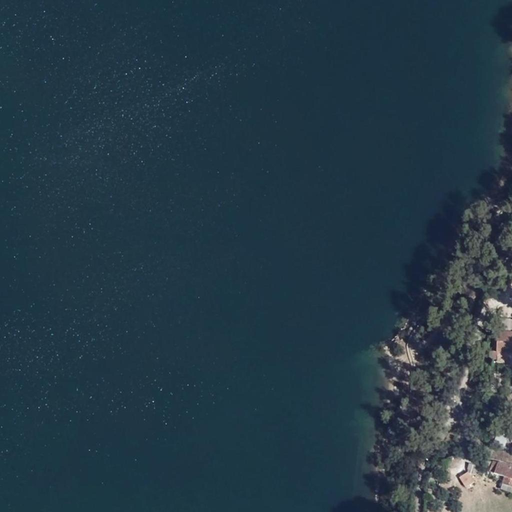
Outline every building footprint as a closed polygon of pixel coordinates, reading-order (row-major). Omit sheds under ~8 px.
[(511,319),(499,319),(499,331),(509,332),(511,331),(511,319)] [(497,352),(489,352),(489,359),(496,359),(496,362),(511,362),(511,331),(509,332),(499,331),(498,331),(497,352)] [(495,443),(505,447),(509,437),(499,433),(495,443)] [(511,467),(494,461),(490,472),(505,477),(501,488),(511,492),(511,467)] [(473,471),(478,473),(480,467),(469,464),(467,472),(468,473),(473,474),(473,471)] [(474,483),(468,473),(460,478),(466,488),(474,483)]
